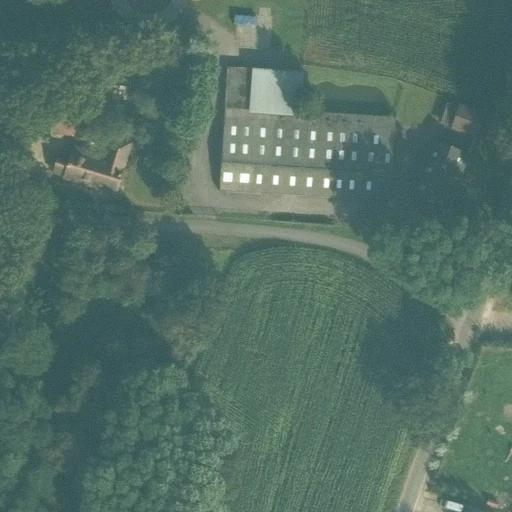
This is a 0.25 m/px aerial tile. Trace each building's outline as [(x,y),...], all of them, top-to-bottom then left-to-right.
[(306,71),(225,66),(216,193),(395,206),(401,118),(303,111),(306,71)] [(452,126),(502,127),(503,109),(453,108),(452,126)] [(410,195),(449,207),(465,154),(426,142),(410,195)] [(65,184),(125,195),(132,153),(72,143),(65,184)] [(146,168),(140,193),(166,200),(173,175),(146,168)]
